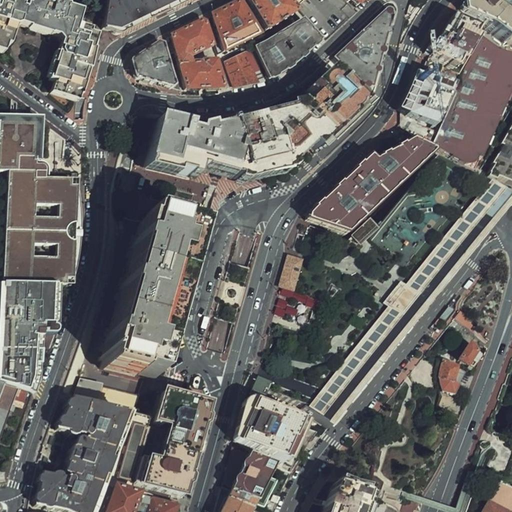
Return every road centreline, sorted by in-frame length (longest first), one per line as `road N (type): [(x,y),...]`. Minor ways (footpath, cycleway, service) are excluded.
road 1 (tertiary): [(196,511),(282,218),(388,108),(422,25),(442,0)]
road 2 (residential): [(98,133),(89,270),(14,496)]
road 3 (residential): [(287,511),(332,439),(507,230)]
road 4 (residential): [(161,99),(238,100),(268,91),(377,0)]
road 5 (primary): [(436,511),(511,309)]
road 6 (residential): [(218,0),(114,58)]
